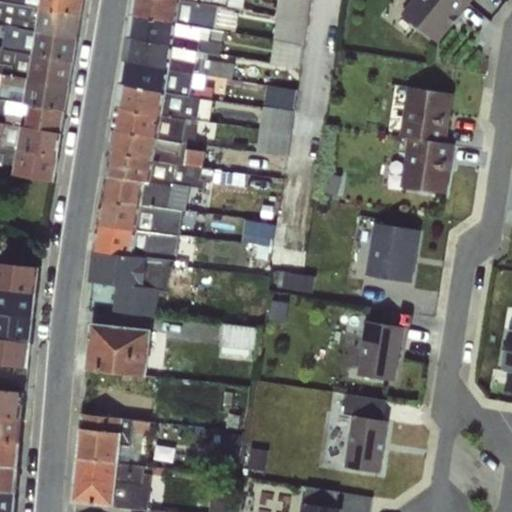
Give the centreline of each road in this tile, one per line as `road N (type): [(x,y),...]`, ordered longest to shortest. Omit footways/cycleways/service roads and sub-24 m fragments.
road 1 (residential): [(115,0),(82,207),(52,511)]
road 2 (unclassified): [(511,50),(493,218),(464,246),(445,364)]
road 3 (unknown): [(304,227),(333,0)]
road 4 (unclassified): [(445,364),(438,511)]
